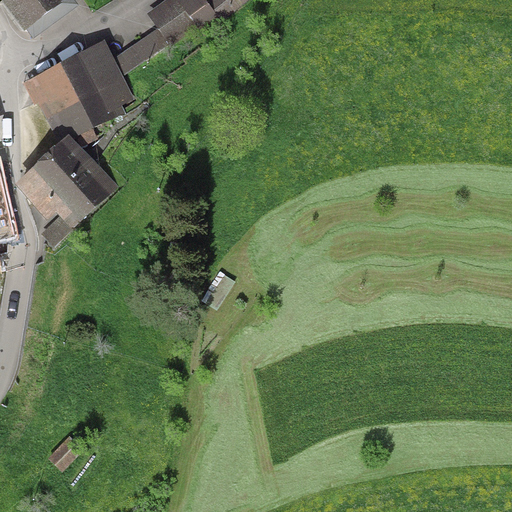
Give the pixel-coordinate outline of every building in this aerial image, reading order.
[(1,0),(24,31),(26,30),(33,38),(79,5),(75,0),(1,0)] [(178,0),(165,0),(146,13),(158,29),(169,45),(198,27),(178,0)] [(178,0),(198,27),(218,16),(206,0),(178,0)] [(206,0),(218,16),(222,22),(252,0),(206,0)] [(158,29),(114,57),(123,76),(169,45),(158,29)] [(114,57),(105,40),(58,64),(69,85),(92,130),(126,113),(122,105),(135,98),(123,76),(114,57)] [(38,101),(69,85),(58,64),(23,82),(34,103),(38,101)] [(69,85),(38,101),(60,142),(69,134),(82,148),(97,139),(92,130),(69,85)] [(61,216),(73,230),(119,188),(82,148),(69,134),(60,142),(15,184),(47,219),(56,211),(61,216)] [(0,243),(16,240),(0,171),(0,243)] [(73,230),(61,216),(42,234),(55,247),(73,230)] [(201,301),(217,311),(235,282),(219,272),(201,301)] [(49,458),(63,472),(84,450),(70,436),(49,458)]
